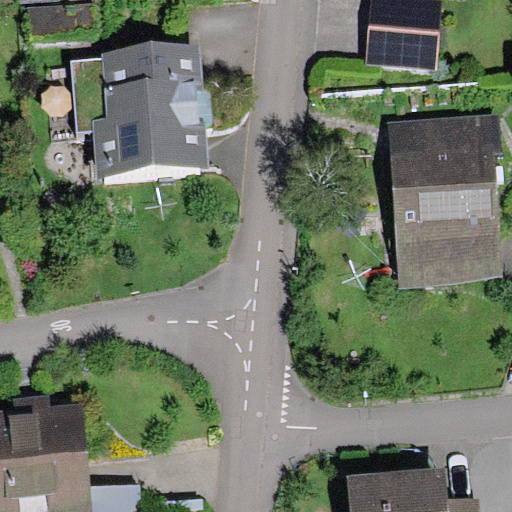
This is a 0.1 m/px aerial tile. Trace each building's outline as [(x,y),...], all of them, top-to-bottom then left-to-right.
[(380,1),(377,71),(448,73),(450,3),(380,1)] [(11,43),(0,43),(0,163),(19,162),(11,43)] [(221,62),(114,71),(124,187),(230,179),(221,62)] [(505,130),(392,133),(395,300),(509,297),(505,130)] [(0,511),(117,511),(108,421),(0,432),(0,511)] [(431,511),(430,493),(353,499),(353,511),(431,511)]
